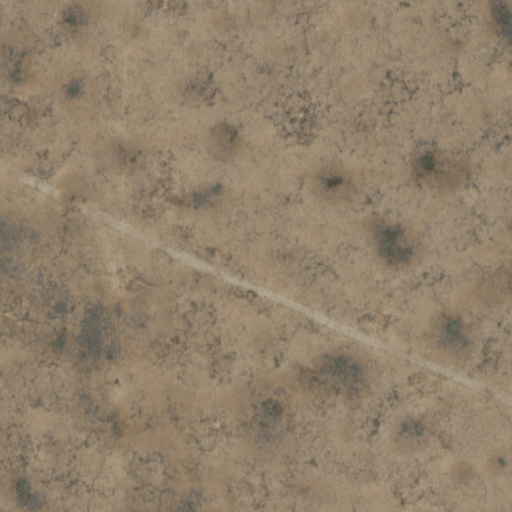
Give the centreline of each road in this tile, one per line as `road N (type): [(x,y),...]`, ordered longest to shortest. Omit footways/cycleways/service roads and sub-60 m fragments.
road 1 (track): [(511,346),(0,117)]
road 2 (track): [(123,0),(126,511)]
